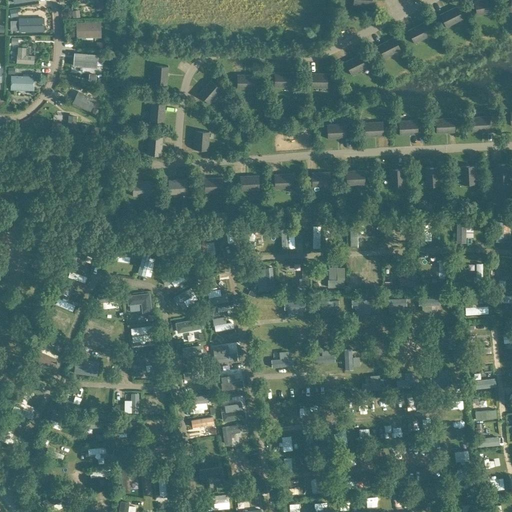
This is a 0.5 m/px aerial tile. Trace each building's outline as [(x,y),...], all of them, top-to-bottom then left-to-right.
[(492,0),(480,0),(474,1),(477,15),(494,12),(492,0)] [(456,6),(440,15),(446,27),(462,19),(456,6)] [(44,17),(19,17),(19,31),(44,31),(44,17)] [(100,21),(75,21),(75,37),(100,36),(100,21)] [(424,22),(408,30),(414,43),(430,35),(424,22)] [(394,37),(378,45),(384,58),(400,50),(394,37)] [(17,55),(16,63),(34,64),(34,56),(26,55),(26,48),(18,47),(17,55)] [(73,66),(97,68),(98,54),(74,52),(73,66)] [(361,54),(345,62),(351,74),(367,66),(361,54)] [(154,66),(153,84),(167,85),(168,67),(154,66)] [(274,73),(274,87),(292,87),(292,73),(274,73)] [(309,73),(309,87),(327,88),(327,73),(309,73)] [(33,75),(10,74),(9,89),(33,90),(33,75)] [(237,75),(237,89),(255,89),(255,75),(237,75)] [(211,80),(199,94),(209,103),(221,90),(211,80)] [(90,112),(96,100),(78,91),(72,104),(90,112)] [(151,103),(150,121),(164,122),(165,104),(151,103)] [(52,122),(51,130),(76,133),(77,116),(68,114),(67,123),(52,122)] [(489,116),(471,117),(472,131),(490,130),(489,116)] [(454,118),(435,119),(436,133),(454,132),(454,118)] [(417,120),(399,121),(399,135),(417,134),(417,120)] [(382,122),(364,123),(365,137),(383,136),(382,122)] [(345,124),(327,124),(328,138),(346,138),(345,124)] [(194,149),(208,150),(209,132),(195,131),(194,149)] [(147,154),(161,155),(162,137),(148,136),(147,154)] [(511,181),(511,163),(496,164),(497,182),(511,181)] [(475,184),(475,165),(461,166),(461,184),(475,184)] [(439,185),(438,167),(424,168),(425,186),(439,185)] [(404,187),(403,169),(389,170),(390,188),(404,187)] [(364,184),(364,170),(346,171),(346,185),(364,184)] [(330,186),(329,172),(311,173),(312,187),(330,186)] [(293,188),(292,174),(274,175),(275,189),(293,188)] [(259,189),(258,175),(240,176),(241,190),(259,189)] [(223,191),(222,177),(204,178),(205,192),(223,191)] [(187,193),(186,179),(168,180),(169,194),(187,193)] [(151,195),(150,181),(132,182),(133,196),(151,195)] [(377,257),(380,270),(387,268),(384,256),(377,257)] [(291,269),(305,269),(305,258),(290,258),(291,269)] [(342,263),(342,273),(334,273),(334,282),(350,282),(350,263),(342,263)] [(405,271),(406,282),(421,282),(421,271),(405,271)] [(181,292),(183,297),(194,293),(192,288),(181,292)] [(377,291),(378,305),(387,304),(386,290),(377,291)] [(415,299),(416,302),(425,300),(423,290),(410,291),(411,300),(415,299)] [(262,310),(271,310),(270,295),(262,296),(262,310)] [(226,316),(233,314),(230,302),(223,303),(226,316)] [(209,326),(208,314),(180,317),(181,329),(209,326)] [(298,320),(298,332),(314,331),(314,320),(298,320)] [(137,331),(156,330),(155,322),(137,324),(137,331)] [(280,332),(279,323),(268,325),(270,334),(280,332)] [(411,340),(411,349),(425,349),(425,340),(411,340)] [(350,342),(350,356),(360,356),(360,342),(350,342)] [(308,345),(299,345),(299,359),(308,359),(308,345)] [(276,347),(268,347),(268,359),(276,358),(276,347)] [(243,348),(223,349),(223,358),(243,357),(243,348)] [(202,366),(192,368),(193,376),(203,374),(202,366)] [(234,376),(235,384),(249,382),(248,375),(234,376)] [(44,387),(46,382),(36,379),(35,384),(44,387)] [(301,390),(317,390),(316,380),(301,380),(301,390)] [(413,390),(414,404),(421,403),(421,390),(413,390)] [(404,407),(403,397),(395,397),(395,407),(404,407)] [(39,414),(41,408),(27,405),(25,411),(39,414)] [(280,415),(291,415),(291,405),(280,405),(280,415)] [(481,406),(481,416),(504,415),(503,405),(481,406)] [(298,408),(298,416),(307,416),(307,408),(298,408)] [(59,416),(69,419),(70,414),(60,411),(59,416)] [(219,412),(198,415),(199,423),(220,420),(219,412)] [(244,418),(232,421),(233,427),(236,427),(238,436),(256,432),(255,425),(246,427),(244,418)] [(392,424),(393,432),(407,431),(406,423),(392,424)] [(111,442),(94,445),(95,451),(113,448),(111,442)] [(404,452),(412,452),(412,442),(404,442),(404,452)] [(464,442),(464,451),(473,451),(472,442),(464,442)] [(241,451),(243,463),(251,462),(249,450),(241,451)] [(496,458),(494,466),(506,469),(508,461),(496,458)] [(431,476),(440,475),(439,461),(430,462),(431,476)] [(229,471),(228,462),(208,464),(209,473),(229,471)] [(115,465),(96,466),(96,473),(116,472),(115,465)] [(58,474),(40,481),(43,488),(60,480),(58,474)] [(297,491),(305,491),(304,476),(297,476),(297,491)] [(164,486),(165,494),(180,493),(179,485),(164,486)] [(96,497),(116,497),(115,489),(96,490),(96,497)] [(377,507),(377,492),(367,492),(367,507),(377,507)]
